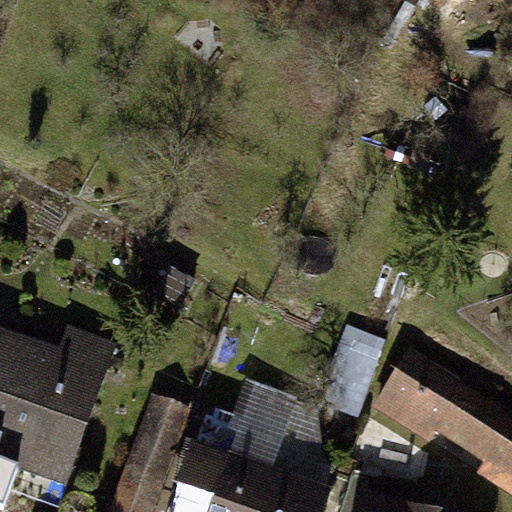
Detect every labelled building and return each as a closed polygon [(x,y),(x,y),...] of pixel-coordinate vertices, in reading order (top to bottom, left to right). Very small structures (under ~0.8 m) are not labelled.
[(0,470),(72,497),(119,367),(67,348),(59,371),(0,350),(0,452),(3,453),(0,460),(0,470)] [(389,410),(511,490),(511,434),(415,371),(389,410)] [(158,511),(195,424),(159,410),(116,511),(158,511)] [(169,511),(208,511),(224,471),(245,479),(257,447),(202,427),(169,511)] [(331,511),(332,511),(245,479),(224,471),(208,511),(331,511)] [(361,511),(440,511),(366,494),(361,511)]
